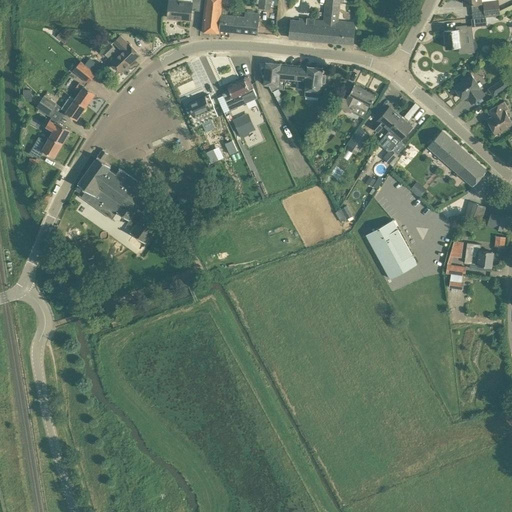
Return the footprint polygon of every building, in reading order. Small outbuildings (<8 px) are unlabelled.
[(219,30),(258,34),(260,13),(246,12),(246,16),(227,14),(228,4),(230,4),(230,0),(205,0),(202,31),(219,32),(219,30)] [(272,0),(259,0),(258,9),(272,10),(272,0)] [(346,21),(338,20),(340,0),(326,0),(325,20),(301,18),(301,19),(292,18),(290,37),(353,43),(355,27),(345,26),(346,21)] [(499,0),(483,2),(485,15),(500,14),(499,0)] [(167,17),(191,19),(193,3),(169,1),(167,17)] [(496,15),(471,17),(472,25),(487,23),(487,22),(497,20),(496,15)] [(456,29),(445,31),(446,47),(459,46),(460,52),(474,51),(472,33),(467,34),(466,26),(466,25),(456,26),(456,29)] [(64,30),(59,36),(66,41),(71,36),(64,30)] [(111,62),(106,67),(114,76),(120,70),(121,72),(139,54),(121,35),(114,41),(122,50),(111,61),(111,62)] [(106,39),(99,46),(103,50),(102,51),(109,58),(117,50),(106,39)] [(86,63),(95,70),(100,64),(90,57),(86,63)] [(74,70),(79,74),(90,83),(97,74),(81,61),(74,70)] [(268,84),(272,91),(278,88),(285,89),(286,81),(305,83),(304,97),(320,99),(321,83),(324,83),(326,82),(326,76),(325,75),(322,74),(323,67),(307,66),(307,67),(281,65),(281,63),(266,62),(264,84),(268,84)] [(463,80),(454,86),(463,99),(467,96),(472,103),(485,94),(471,73),(462,79),(463,80)] [(230,90),(223,93),(226,100),(227,103),(231,110),(238,107),(237,106),(246,102),(246,103),(258,97),(253,88),(248,77),(228,86),(229,88),(230,90)] [(492,94),(508,87),(505,79),(489,85),(492,94)] [(81,91),(75,99),(85,107),(95,93),(79,82),(75,87),(81,91)] [(336,105),(351,113),(356,104),(366,110),(370,103),(371,103),(376,94),(355,84),(347,99),(341,96),(336,105)] [(278,88),(272,91),(282,109),(283,111),(286,117),(292,114),(289,108),(287,106),(278,88)] [(32,89),(24,89),(24,101),(32,101),(32,89)] [(192,106),(188,107),(196,124),(219,115),(210,94),(190,102),(192,106)] [(40,101),(53,109),(57,104),(44,95),(40,101)] [(85,107),(75,99),(70,95),(65,102),(61,108),(77,119),(85,107)] [(40,101),(37,105),(49,114),(53,109),(40,101)] [(488,119),(495,133),(511,124),(504,111),(509,108),(505,101),(488,111),(492,117),(488,119)] [(383,125),(389,130),(401,116),(390,106),(372,126),(378,131),(383,125)] [(248,113),(233,119),(241,138),(250,135),(249,131),(255,128),(248,113)] [(328,123),(332,125),(336,115),(333,114),(328,123)] [(412,126),(401,116),(389,130),(391,132),(386,139),(392,144),(398,138),(400,140),(412,126)] [(58,140),(63,143),(71,129),(58,122),(57,124),(49,119),(45,126),(53,131),(52,133),(50,135),(58,140)] [(348,148),(356,154),(370,135),(362,129),(348,148)] [(441,129),(427,145),(473,186),(486,170),(441,129)] [(39,137),(29,153),(39,158),(44,150),(55,157),(63,143),(58,140),(50,135),(47,141),(39,137)] [(225,143),(230,154),(238,151),(232,140),(225,143)] [(214,148),(206,152),(211,163),(219,159),(214,148)] [(137,209),(147,196),(142,192),(146,187),(138,182),(139,180),(121,167),(117,174),(109,168),(112,164),(105,158),(108,153),(103,149),(78,183),(86,189),(81,196),(112,218),(117,211),(129,220),(131,216),(138,221),(130,231),(145,242),(159,223),(152,218),(157,212),(148,206),(143,213),(137,209)] [(393,164),(395,161),(393,159),(398,153),(392,149),(384,158),(390,163),(390,162),(393,164)] [(40,160),(29,158),(27,169),(34,170),(35,167),(38,168),(40,160)] [(366,182),(372,186),(376,180),(370,176),(366,182)] [(411,188),(420,196),(427,188),(418,180),(411,188)] [(465,215),(483,221),(487,206),(487,205),(470,200),(465,215)] [(336,211),(342,223),(354,215),(347,204),(336,211)] [(487,225),(502,230),(506,217),(491,213),(487,225)] [(366,234),(390,278),(417,263),(393,219),(366,234)] [(221,248),(228,246),(222,228),(215,231),(221,248)] [(505,246),(506,236),(496,235),(494,245),(505,246)] [(447,264),(451,264),(454,255),(462,256),(464,242),(455,240),(447,264)] [(466,263),(470,263),(492,266),(494,252),(480,250),(481,244),(473,243),(468,242),(466,263)] [(237,254),(225,258),(228,266),(240,262),(237,254)] [(447,273),(466,276),(467,266),(453,265),(448,264),(447,273)] [(459,278),(459,275),(452,274),(450,287),(464,289),(465,282),(458,281),(459,278)]
